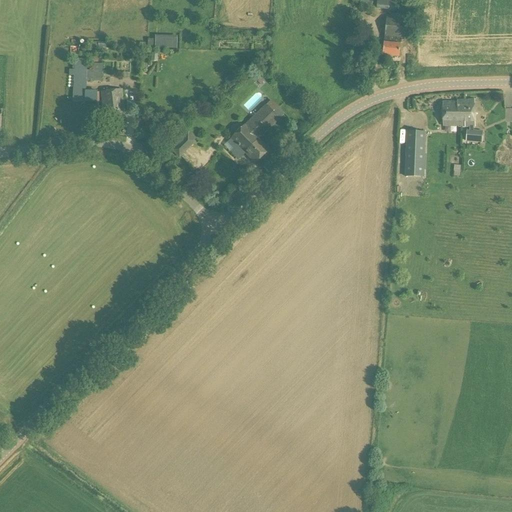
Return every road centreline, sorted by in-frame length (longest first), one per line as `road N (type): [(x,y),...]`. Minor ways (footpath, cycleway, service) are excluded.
road 1 (tertiary): [(222,231),(363,106),(415,88),(511,84)]
road 2 (tertiary): [(0,458),(222,231)]
road 3 (unclassified): [(222,231),(139,154),(109,144),(0,155)]
